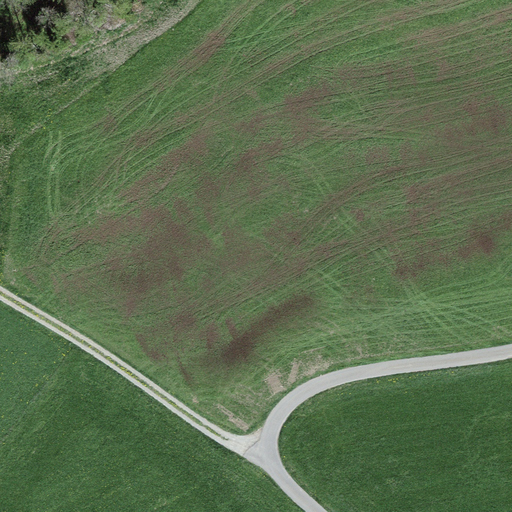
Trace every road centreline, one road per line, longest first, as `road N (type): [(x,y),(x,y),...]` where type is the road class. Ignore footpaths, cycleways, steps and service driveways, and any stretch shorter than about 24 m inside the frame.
road 1 (unclassified): [(511,351),(323,381),(280,409),(266,452),(273,470),(316,511)]
road 2 (track): [(266,452),(201,423),(0,288)]
